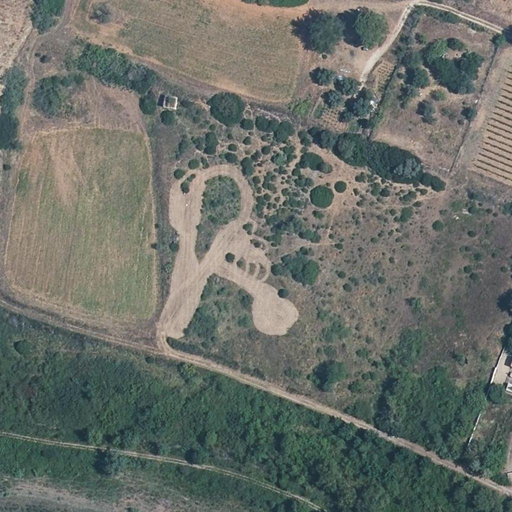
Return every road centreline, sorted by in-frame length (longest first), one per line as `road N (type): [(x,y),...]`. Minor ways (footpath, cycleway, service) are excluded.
road 1 (track): [(0,300),(206,362),(511,494)]
road 2 (track): [(165,352),(159,90)]
